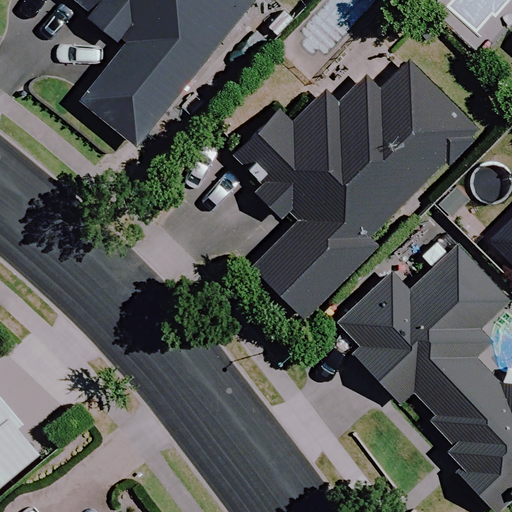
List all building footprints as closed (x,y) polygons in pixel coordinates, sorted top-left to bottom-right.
[(64,0),(83,14),(77,22),(115,52),(76,103),(132,148),(247,0),(64,0)] [(221,162),(252,193),(245,199),(281,236),(250,265),(300,316),(371,247),(365,240),(472,135),(394,55),(342,106),(324,87),(303,108),(290,95),(221,162)] [(511,209),(482,238),(511,268),(511,209)] [(496,511),(511,498),(511,384),(500,395),(458,348),(504,307),(435,230),(324,330),(394,408),(404,398),(448,446),(436,457),(485,511),(496,511)] [(0,482),(36,454),(0,409),(0,482)]
